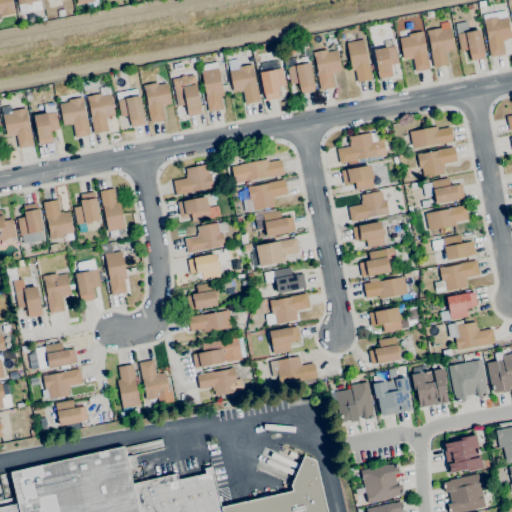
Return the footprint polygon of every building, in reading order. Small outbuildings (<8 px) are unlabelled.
[(0,17),(0,0),(10,0),(13,10),(14,10),(14,14),(0,17)] [(20,14),(18,5),(16,0),(42,0),(44,9),(20,14)] [(490,57),(486,40),(487,40),(484,24),(483,24),(482,20),(497,17),(497,19),(507,17),(511,38),(505,39),(505,41),(502,41),(504,54),(490,57)] [(386,30),(384,21),(391,20),(392,26),(390,26),(391,29),(386,30)] [(471,61),(469,55),(467,49),(460,51),(454,24),(466,21),(468,32),(479,30),(483,52),(484,58),(471,61)] [(433,68),(429,51),(430,51),(427,35),(426,36),(426,31),(440,28),(441,30),(450,28),(454,49),(448,50),(449,52),(445,53),(448,65),(433,68)] [(414,72),(412,59),(409,59),(409,58),(403,59),(399,38),(408,36),(408,34),(422,31),(429,69),(414,72)] [(356,82),(354,71),(351,71),(346,43),(363,39),(368,66),(372,65),(372,69),(369,70),(371,80),(356,82)] [(379,79),(373,50),(385,47),(383,41),(393,39),(395,46),(398,64),(390,65),(391,71),(392,76),(379,79)] [(320,90),(316,73),(317,73),(314,57),(313,57),(312,53),(326,50),(327,52),(337,50),(341,71),(335,72),(335,73),(332,74),(334,87),(320,90)] [(244,104),(242,92),(239,92),(238,91),(233,92),(229,71),(227,61),(237,59),(239,67),(252,64),(253,69),(252,69),(255,85),(256,85),(259,102),(244,104)] [(265,101),(264,95),(263,95),(258,73),(266,71),(264,63),(270,62),(270,61),(279,60),(280,68),(282,68),(285,85),(277,87),(278,92),(279,98),(265,101)] [(208,112),(205,96),(200,65),(217,62),(223,96),(220,96),(223,109),(208,112)] [(300,94),(298,83),(290,84),(289,79),(286,79),(285,76),(288,75),(286,67),(309,63),(313,85),(314,92),(300,94)] [(187,116),(185,105),(177,106),(172,79),(181,77),(180,76),(185,75),(186,77),(194,75),(201,114),(187,116)] [(149,123),(146,106),(147,106),(144,90),(143,90),(142,86),(157,83),(157,85),(167,83),(171,104),(165,105),(165,106),(162,107),(164,121),(149,123)] [(93,134),(90,117),(88,101),(87,101),(86,96),(99,94),(98,88),(109,86),(114,115),(108,116),(109,118),(105,118),(108,131),(93,134)] [(131,127),(129,121),(127,116),(120,117),(115,93),(136,89),(138,96),(139,96),(144,118),(143,118),(144,124),(131,127)] [(75,138),(72,124),(69,125),(68,124),(63,125),(59,104),(68,102),(68,100),(82,97),(83,102),(82,102),(86,118),(89,135),(75,138)] [(18,149),(15,136),(12,136),(12,135),(6,136),(2,115),(3,115),(1,107),(9,106),(10,113),(11,113),(11,111),(25,108),(26,113),(29,129),(33,146),(18,149)] [(38,145),(33,115),(46,113),(46,114),(55,112),(55,111),(57,110),(59,121),(57,121),(58,129),(50,131),(51,137),(52,142),(38,145)] [(412,149),(408,132),(437,126),(437,129),(449,127),(452,142),(437,145),(437,144),(412,149)] [(349,164),(348,162),(339,164),(336,149),(349,146),(349,143),(350,143),(349,137),(370,133),(376,132),(377,141),(383,140),(385,155),(372,157),(356,160),(356,163),(349,164)] [(422,178),(421,168),(419,169),(416,154),(420,153),(421,154),(436,151),(436,150),(453,147),(456,162),(443,164),(444,167),(443,168),(444,174),(422,178)] [(245,162),(244,156),(251,154),(253,160),(245,162)] [(242,182),(239,165),(267,159),(268,162),(280,160),(283,174),(268,177),(268,176),(242,182)] [(175,195),(172,181),(185,178),(185,175),(186,174),(185,168),(206,164),(208,174),(210,174),(213,188),(208,189),(208,188),(192,191),(192,192),(175,195)] [(356,191),(354,182),(343,184),(340,171),(369,165),(372,179),(371,179),(373,188),(356,191)] [(435,204),(434,197),(431,196),(431,192),(432,190),(430,181),(448,178),(449,186),(455,185),(455,186),(461,184),(463,198),(458,199),(458,200),(435,204)] [(244,212),(240,190),(247,189),(247,186),(251,186),(251,187),(267,184),(267,183),(284,180),(287,194),(274,197),(275,200),(273,201),(274,206),(253,210),(244,212)] [(112,237),(110,231),(107,232),(102,206),(99,191),(113,188),(116,201),(119,200),(124,228),(123,229),(124,235),(112,237)] [(350,222),(347,207),(360,204),(360,201),(361,201),(360,195),(381,191),(383,200),(385,200),(388,215),(383,216),(383,214),(367,218),(350,222)] [(79,233),(78,224),(76,225),(73,208),(81,206),(79,200),(81,200),(79,195),(93,192),(94,198),(95,198),(99,220),(92,222),(91,224),(86,225),(87,231),(79,233)] [(192,222),(190,214),(179,216),(176,202),(205,197),(207,205),(208,204),(209,209),(207,209),(209,219),(192,222)] [(66,241),(65,234),(63,235),(64,237),(49,240),(48,235),(49,235),(46,219),(45,219),(42,203),(57,200),(59,212),(62,211),(63,213),(68,212),(73,233),(71,233),(72,239),(66,241)] [(23,244),(21,235),(19,236),(16,218),(24,217),(23,212),(24,212),(23,205),(36,203),(37,209),(39,209),(42,231),(41,232),(43,240),(23,244)] [(427,230),(427,228),(423,229),(421,216),(424,215),(424,213),(450,209),(449,208),(465,205),(467,220),(454,222),(455,225),(427,230)] [(1,242),(0,241),(0,210),(1,210),(3,221),(11,220),(15,237),(6,239),(5,241),(1,242)] [(266,237),(264,228),(256,230),(253,216),(262,215),(261,214),(279,210),(280,218),(285,217),(285,218),(292,217),(294,230),(288,232),(266,237)] [(367,248),(365,239),(354,241),(351,228),(357,226),(379,221),(382,236),(388,235),(389,240),(383,242),(384,244),(367,248)] [(186,254),(183,239),(197,236),(196,233),(197,233),(196,227),(201,226),(200,224),(205,223),(205,225),(217,223),(225,222),(227,232),(222,233),(224,246),(219,247),(219,246),(204,250),(186,254)] [(395,233),(393,227),(399,225),(401,231),(395,233)] [(473,250),(474,255),(445,260),(444,254),(442,253),(442,251),(442,249),(443,247),(442,238),(459,235),(461,243),(472,241),(473,250)] [(274,260),(258,263),(258,261),(255,246),(280,241),(296,238),(298,252),(286,255),(286,258),(274,260)] [(432,249),(431,241),(439,240),(440,247),(432,249)] [(124,268),(126,279),(123,280),(125,292),(110,295),(107,280),(109,280),(106,269),(104,254),(103,254),(101,244),(110,242),(112,253),(121,251),(124,268)] [(30,256),(28,250),(35,248),(37,254),(30,256)] [(393,254),(393,258),(387,259),(389,272),(367,276),(367,275),(360,277),(358,263),(364,262),(364,261),(369,260),(368,255),(367,252),(391,248),(393,254)] [(219,263),(220,268),(221,267),(223,276),(211,278),(211,280),(206,281),(205,279),(202,280),(201,272),(196,273),(196,272),(189,274),(188,264),(187,260),(193,259),(193,258),(215,254),(217,262),(218,262),(219,263)] [(95,269),(95,270),(97,270),(99,278),(104,277),(105,282),(99,283),(100,287),(93,288),(95,299),(80,302),(74,274),(78,273),(77,270),(76,265),(78,262),(91,260),(93,261),(95,269)] [(445,291),(444,287),(434,288),(433,282),(441,281),(438,267),(442,266),(442,267),(458,265),(458,264),(476,260),(478,275),(465,278),(466,281),(464,281),(465,287),(445,291)] [(16,273),(17,280),(7,281),(6,274),(5,269),(15,267),(16,273)] [(277,294),(275,286),(273,286),(273,282),(265,284),(263,273),(272,271),(290,267),(291,276),(297,274),(297,275),(302,274),(305,287),(299,288),(299,289),(277,294)] [(49,314),(45,297),(47,296),(44,281),(43,281),(42,276),(56,273),(57,276),(66,274),(68,285),(73,284),(74,288),(69,289),(70,295),(65,296),(65,297),(61,298),(64,311),(49,314)] [(23,319),(22,311),(25,310),(24,307),(17,308),(16,303),(11,304),(7,282),(21,279),(21,277),(33,274),(42,315),(28,318),(27,311),(26,311),(27,318),(23,319)] [(378,299),(378,296),(365,298),(362,284),(369,282),(368,279),(378,277),(379,281),(403,277),(406,294),(378,299)] [(188,310),(185,296),(191,295),(191,294),(197,293),(195,285),(199,285),(199,283),(205,282),(206,283),(212,282),(214,292),(216,292),(217,297),(215,297),(216,305),(194,309),(188,310)] [(441,321),(439,312),(446,311),(445,306),(447,304),(445,297),(468,293),(468,294),(474,292),(476,306),(470,307),(471,308),(465,309),(467,316),(450,320),(450,319),(441,321)] [(275,324),(273,314),(271,315),(268,300),(273,299),(273,300),(289,297),(306,293),(309,308),(295,310),(296,314),(295,314),(296,320),(275,324)] [(383,333),(381,324),(370,326),(367,313),(397,307),(398,314),(400,315),(400,319),(398,320),(400,329),(383,333)] [(408,321),(406,311),(416,308),(419,319),(408,321)] [(202,332),(202,329),(190,332),(187,317),(202,314),(202,315),(227,310),(230,327),(202,332)] [(456,350),(454,336),(449,337),(447,329),(454,328),(454,326),(475,322),(476,328),(477,327),(478,331),(491,328),(494,343),(477,346),(477,345),(461,349),(456,350)] [(273,354),(271,346),(269,345),(268,340),(270,339),(268,331),(291,327),(291,328),(297,327),(299,340),(293,341),(294,342),(288,343),(290,351),(273,354)] [(429,337),(427,328),(433,327),(435,336),(429,337)] [(194,368),(191,355),(202,352),(201,344),(237,337),(237,338),(241,337),(245,356),(241,357),(241,359),(226,362),(225,360),(223,361),(223,362),(199,367),(194,368)] [(370,364),(367,351),(373,350),(373,349),(379,348),(377,340),(394,337),(396,345),(399,360),(376,364),(376,363),(370,364)] [(60,370),(60,366),(48,369),(48,367),(38,369),(34,349),(44,347),(43,346),(61,342),(62,350),(67,349),(68,350),(74,349),(76,362),(70,363),(70,364),(69,365),(69,368),(60,370)] [(501,393),(500,391),(492,393),(491,385),(490,385),(485,363),(502,359),(502,356),(511,353),(511,387),(509,388),(509,391),(501,393)] [(301,386),(300,380),(279,384),(277,376),(272,377),(269,362),(297,356),(298,362),(300,362),(300,365),(313,363),(316,378),(315,378),(316,383),(301,386)] [(158,405),(157,398),(145,400),(144,396),(145,396),(142,380),(141,380),(138,363),(153,360),(155,373),(158,372),(159,374),(164,372),(165,377),(170,376),(172,386),(168,387),(168,391),(171,390),(173,402),(158,405)] [(455,402),(454,395),(453,395),(447,366),(480,360),(486,389),(485,389),(486,396),(477,398),(476,394),(464,396),(465,400),(455,402)] [(122,409),(116,380),(119,379),(117,367),(132,364),(134,377),(137,377),(138,383),(135,383),(139,405),(122,409)] [(419,408),(415,390),(413,390),(410,375),(411,375),(412,368),(425,365),(424,372),(433,370),(443,368),(446,383),(444,384),(447,401),(447,402),(419,408)] [(214,396),(213,390),(212,391),(211,387),(199,389),(196,375),(213,371),(213,372),(228,369),(228,368),(233,367),(236,382),(241,381),(243,391),(235,392),(214,396)] [(48,399),(48,398),(42,399),(41,390),(44,390),(42,375),(46,374),(46,375),(63,372),(63,371),(79,368),(82,383),(69,386),(69,389),(68,389),(70,395),(48,399)] [(9,380),(8,373),(17,371),(18,378),(9,380)] [(30,386),(28,379),(37,377),(39,384),(30,386)] [(381,416),(381,414),(380,414),(376,398),(374,398),(371,384),(381,382),(380,381),(396,378),(396,379),(406,377),(409,391),(406,392),(409,409),(409,411),(381,416)] [(350,422),(349,420),(346,421),(343,422),(343,421),(341,421),(339,414),(338,414),(337,407),(332,408),(329,393),(328,389),(333,388),(334,391),(337,391),(337,392),(351,389),(350,385),(358,383),(358,384),(367,382),(372,410),(371,411),(373,418),(364,420),(363,416),(357,417),(358,421),(350,422)] [(0,408),(0,383),(1,383),(3,395),(7,395),(10,407),(2,409),(2,408),(0,408)] [(59,426),(57,419),(55,418),(54,413),(49,414),(47,407),(55,405),(54,403),(71,400),(73,408),(79,406),(79,408),(84,406),(87,420),(81,421),(81,422),(59,426)] [(511,462),(506,464),(502,447),(498,448),(498,447),(493,448),(491,441),(496,439),(495,431),(511,427),(511,462)] [(448,473),(442,444),(460,440),(459,438),(475,435),(482,468),(466,471),(466,469),(448,473)] [(18,511),(17,504),(9,472),(123,446),(125,457),(133,455),(136,468),(128,469),(132,484),(138,511),(18,511)] [(221,511),(220,507),(291,491),(290,485),(303,456),(314,461),(325,511),(221,511)] [(367,503),(364,492),(355,494),(354,489),(363,487),(359,470),(387,464),(387,465),(395,463),(397,473),(393,474),(396,485),(400,484),(402,494),(394,496),(394,497),(367,503)] [(138,511),(132,484),(176,474),(177,480),(205,474),(203,469),(211,467),(220,507),(221,511),(138,511)] [(448,511),(446,504),(450,503),(448,492),(444,492),(442,482),(448,481),(448,480),(477,474),(485,507),(460,511),(448,511)] [(365,511),(365,509),(393,502),(393,503),(401,501),(403,511),(365,511)]
